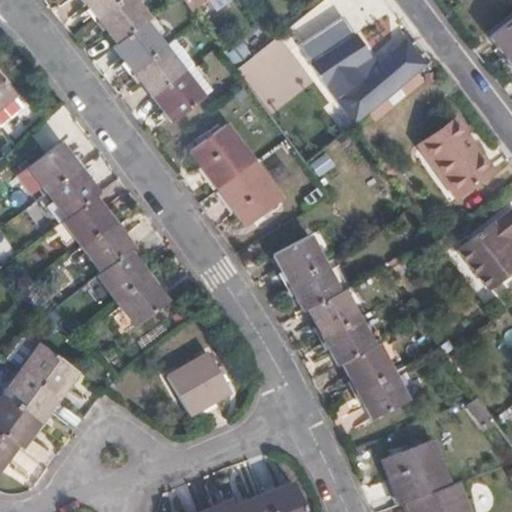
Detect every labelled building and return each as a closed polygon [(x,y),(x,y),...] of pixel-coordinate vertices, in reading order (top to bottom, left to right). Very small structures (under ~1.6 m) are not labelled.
[(166,114),(198,89),(140,15),(144,11),(135,0),(85,0),(113,35),(108,40),(166,114)] [(212,0),(220,8),(230,0),(186,0),(195,10),(207,0),(212,0)] [(511,15),(486,35),(505,60),(511,54),(511,15)] [(367,109),(424,65),(409,45),(366,78),(362,74),(359,75),(356,70),(369,59),(345,29),(337,36),(340,40),(328,49),(325,44),(322,47),(349,84),(367,109)] [(0,103),(10,95),(0,82),(0,103)] [(352,121),(367,109),(349,84),(334,96),(352,121)] [(0,123),(20,107),(10,95),(0,103),(0,123)] [(242,219),(276,195),(221,117),(186,143),(242,219)] [(483,160),(453,122),(421,146),(435,163),(432,166),(457,199),(494,170),(486,159),(483,160)] [(97,194),(59,145),(28,168),(65,217),(60,221),(100,274),(97,276),(135,327),(167,303),(129,253),(131,250),(92,198),(97,194)] [(511,235),(511,207),(497,219),(495,217),(458,246),(490,287),(511,270),(511,238),(511,236),(511,235)] [(369,414),(405,396),(375,338),(369,341),(339,285),(334,287),(305,230),(269,249),(299,305),(304,303),(333,359),(339,357),(369,414)] [(21,449),(76,374),(39,347),(0,400),(0,467),(16,446),(21,449)] [(227,393),(206,355),(167,378),(187,415),(227,393)] [(447,480),(430,433),(379,453),(397,500),(403,498),(408,511),(466,511),(454,478),(447,480)] [(305,511),(294,484),(233,509),(231,502),(207,511),(305,511)]
